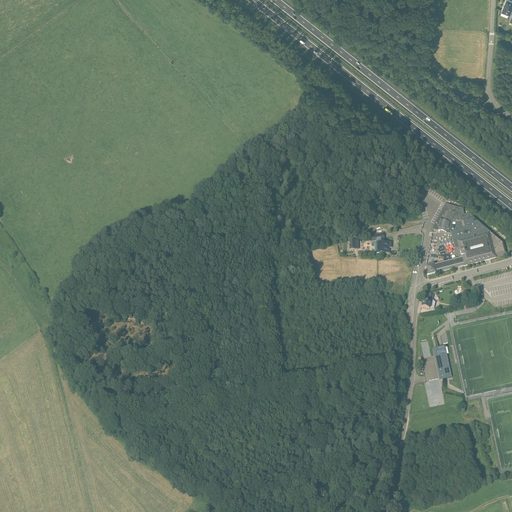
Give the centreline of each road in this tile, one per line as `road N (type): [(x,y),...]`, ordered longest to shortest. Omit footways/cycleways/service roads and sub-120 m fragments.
road 1 (trunk): [(252,0),(511,205)]
road 2 (unclassified): [(388,511),(418,290),(511,261)]
road 3 (trunk): [(511,188),(274,0)]
road 4 (track): [(430,218),(371,213),(287,231),(279,143)]
road 5 (track): [(45,329),(87,511)]
road 6 (track): [(427,199),(314,76)]
